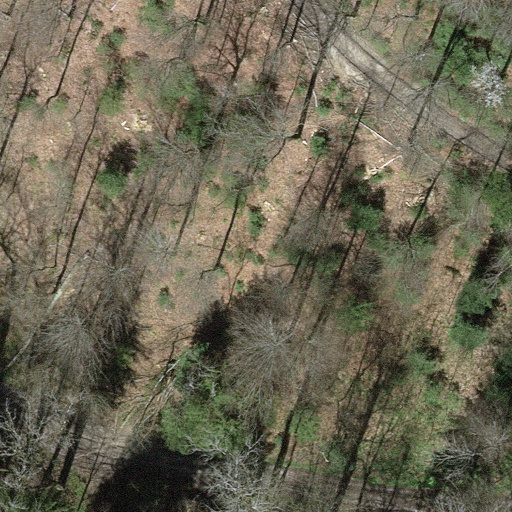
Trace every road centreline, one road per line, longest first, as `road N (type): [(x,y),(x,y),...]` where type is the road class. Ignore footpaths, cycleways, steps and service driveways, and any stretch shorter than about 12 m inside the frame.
road 1 (track): [(0,388),(385,506),(511,510)]
road 2 (track): [(511,157),(327,27),(304,0)]
